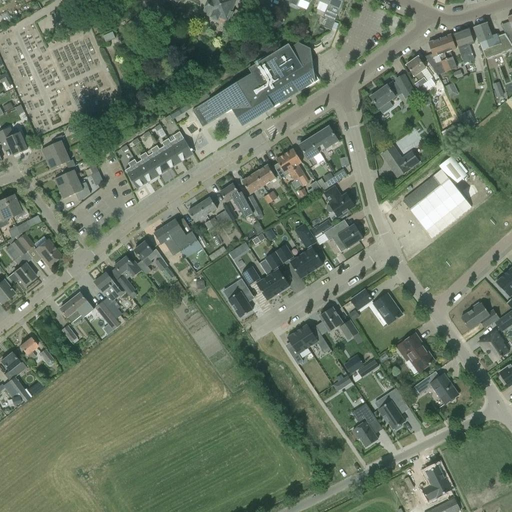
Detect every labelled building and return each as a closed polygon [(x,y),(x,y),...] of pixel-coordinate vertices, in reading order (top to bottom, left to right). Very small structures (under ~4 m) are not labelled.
[(228,19),(229,19),(233,12),(231,12),(236,0),(235,0),(208,0),(202,14),(218,21),(220,17),(227,21),(228,19)] [(320,0),(320,2),(328,5),(323,17),(334,22),(339,10),(340,10),(344,0),(320,0)] [(274,20),(270,28),(278,32),(282,23),(274,20)] [(487,23),(473,28),(478,44),(488,60),(511,51),(500,37),(493,39),(487,23)] [(469,30),(454,35),(457,45),(464,64),(474,60),(471,52),(469,46),(474,44),(472,39),(469,30)] [(320,54),(338,44),(332,34),(315,44),(320,54)] [(439,40),(451,71),(457,69),(451,52),(456,50),(454,45),(450,35),(439,40)] [(432,55),(425,57),(427,61),(437,76),(438,76),(445,73),(451,71),(439,40),(428,44),(432,55)] [(252,74),(192,111),(203,128),(226,114),(232,110),(235,115),(235,116),(243,128),(265,114),(306,89),(306,88),(319,81),(314,74),(313,63),(312,59),(310,49),(298,43),(291,48),(289,45),(249,69),(252,74)] [(418,58),(406,66),(418,82),(414,85),(417,89),(431,79),(432,80),(434,84),(440,81),(439,81),(437,76),(427,61),(422,64),(418,58)] [(486,68),(487,74),(497,72),(495,65),(486,68)] [(463,77),(460,71),(451,74),(454,81),(463,77)] [(8,74),(0,78),(0,80),(2,84),(5,82),(10,80),(8,74)] [(370,98),(374,103),(373,104),(376,108),(377,107),(378,109),(379,109),(383,114),(393,107),(389,102),(395,97),(393,94),(400,89),(405,98),(412,94),(402,77),(395,80),(396,82),(389,88),(387,86),(370,98)] [(14,78),(8,82),(11,88),(17,84),(14,78)] [(501,89),(495,91),(498,99),(504,97),(501,89)] [(427,95),(421,97),(425,106),(431,104),(427,95)] [(480,108),(490,117),(502,106),(491,96),(480,108)] [(13,108),(11,103),(3,108),(5,113),(13,108)] [(19,106),(15,108),(19,115),(25,113),(21,105),(19,106)] [(421,127),(430,120),(421,107),(411,115),(421,127)] [(467,112),(459,117),(465,130),(474,125),(467,112)] [(460,123),(440,133),(444,141),(453,136),(454,137),(455,137),(456,138),(459,137),(458,136),(465,132),(460,123)] [(77,124),(71,126),(74,132),(79,130),(77,124)] [(310,139),(319,154),(338,142),(329,127),(310,139)] [(0,141),(1,144),(3,148),(4,151),(10,149),(14,156),(27,150),(23,141),(20,133),(13,136),(10,128),(0,132),(0,141)] [(175,140),(171,143),(182,162),(194,155),(180,132),(173,136),(175,140)] [(46,160),(66,152),(61,142),(64,141),(62,136),(55,139),(57,143),(42,150),(46,160)] [(159,150),(171,169),(182,162),(171,143),(168,139),(162,143),(164,147),(159,150)] [(299,146),(302,151),(313,168),(317,165),(313,158),(319,154),(310,139),(299,146)] [(160,176),(171,169),(159,150),(157,146),(150,150),(153,154),(148,157),(160,176)] [(394,147),(382,155),(397,178),(419,163),(412,152),(401,159),(394,147)] [(298,166),(302,163),(293,150),(285,155),(299,179),(304,175),(298,166)] [(66,164),(68,168),(75,165),(73,161),(70,162),(66,152),(46,160),(51,170),(66,164)] [(137,164),(149,183),(160,176),(148,157),(146,153),(139,157),(141,161),(137,164)] [(298,179),(299,179),(285,155),(276,161),(285,174),(288,172),(294,181),(291,183),(295,190),(302,186),(298,179)] [(451,157),(439,167),(452,182),(455,186),(467,176),(451,157)] [(137,190),(149,183),(137,164),(134,160),(128,164),(130,167),(125,171),(137,190)] [(54,179),(59,190),(79,181),(74,171),(77,170),(75,165),(68,168),(70,173),(54,179)] [(95,165),(90,167),(93,175),(99,172),(95,165)] [(276,179),(273,174),(268,166),(255,174),(263,187),(276,179)] [(242,182),(247,191),(250,195),(263,187),(255,174),(242,182)] [(330,174),(323,178),(326,183),(333,178),(330,174)] [(438,174),(403,201),(412,213),(447,186),(438,174)] [(324,184),(327,189),(338,182),(335,177),(333,178),(326,183),(324,184)] [(317,182),(322,192),(327,189),(324,184),(321,179),(317,182)] [(86,183),(81,186),(79,181),(59,190),(63,200),(76,195),(79,203),(91,194),(86,183)] [(311,198),(322,191),(316,182),(310,186),(312,189),(307,192),(311,198)] [(220,193),(227,203),(232,199),(236,205),(246,221),(254,216),(245,199),(242,193),(239,194),(233,185),(220,193)] [(330,213),(334,212),(338,218),(355,207),(346,194),(341,198),(341,197),(340,198),(339,195),(340,195),(335,187),(324,194),(331,205),(327,207),(326,209),(328,213),(330,213)] [(301,198),(306,195),(303,190),(298,193),(301,198)] [(268,195),(272,202),(277,199),(272,192),(268,195)] [(268,205),(272,202),(268,195),(264,198),(268,205)] [(16,216),(17,219),(18,218),(27,215),(28,215),(28,214),(19,203),(17,203),(13,196),(4,200),(11,218),(16,216)] [(259,221),(264,218),(252,196),(246,200),(256,218),(256,217),(259,221)] [(206,216),(217,209),(210,198),(199,205),(206,216)] [(0,227),(6,226),(7,224),(7,223),(7,221),(6,220),(11,218),(4,200),(0,201),(0,227)] [(223,207),(226,211),(231,220),(232,222),(237,219),(229,204),(223,207)] [(195,223),(206,216),(199,205),(188,212),(193,221),(195,223)] [(221,226),(231,220),(226,211),(216,217),(221,226)] [(213,227),(218,224),(214,218),(209,221),(213,227)] [(176,220),(164,227),(172,239),(174,243),(179,251),(180,251),(197,240),(192,233),(186,236),(183,231),(181,229),(176,220)] [(205,224),(209,230),(213,227),(209,221),(205,224)] [(433,224),(437,236),(445,233),(441,221),(433,224)] [(27,222),(16,228),(19,235),(30,229),(27,222)] [(342,222),(324,234),(329,242),(332,240),(341,253),(363,239),(354,225),(346,230),(342,222)] [(318,226),(311,230),(315,237),(322,233),(318,227),(318,226)] [(15,238),(19,235),(16,228),(15,227),(7,231),(11,240),(14,238),(15,238)] [(154,234),(159,243),(161,245),(172,239),(164,227),(154,234)] [(271,230),(264,234),(267,238),(274,234),(271,230)] [(308,230),(298,236),(308,251),(301,255),(312,272),(323,265),(311,246),(317,243),(308,230)] [(17,240),(26,252),(34,246),(24,235),(17,240)] [(201,236),(198,239),(204,249),(208,246),(201,236)] [(256,241),(259,247),(267,243),(264,237),(256,241)] [(31,259),(26,253),(26,252),(17,241),(10,246),(19,257),(14,261),(16,263),(20,268),(13,273),(18,279),(24,287),(35,277),(29,269),(25,265),(31,259)] [(61,257),(48,241),(35,250),(39,256),(48,267),(61,257)] [(137,265),(143,272),(146,276),(151,272),(148,267),(153,263),(151,261),(157,257),(159,260),(156,263),(155,263),(162,272),(169,267),(156,250),(153,252),(145,242),(134,251),(142,261),(137,265)] [(170,246),(168,248),(172,255),(179,251),(178,249),(174,243),(170,246)] [(301,279),(312,272),(301,255),(295,260),(285,246),(275,252),(283,264),(289,261),(301,279)] [(211,261),(226,251),(223,247),(209,257),(211,261)] [(250,247),(238,252),(241,259),(253,254),(250,247)] [(235,250),(229,254),(233,260),(239,256),(235,250)] [(277,268),(283,264),(275,252),(265,259),(274,273),(267,277),(278,294),(290,287),(277,268)] [(126,257),(121,261),(120,260),(114,265),(115,266),(114,267),(121,275),(127,271),(132,278),(141,271),(135,262),(132,264),(126,257)] [(267,301),(278,294),(267,277),(261,281),(252,267),(242,274),(249,286),(255,282),(267,301)] [(103,303),(112,316),(119,311),(112,303),(124,292),(115,280),(113,282),(106,273),(94,283),(107,299),(103,303)] [(233,291),(226,296),(238,314),(250,306),(240,291),(246,287),(239,275),(227,283),(233,291)] [(511,283),(504,275),(495,283),(511,300),(506,304),(511,310),(511,283)] [(118,282),(128,294),(134,290),(124,277),(118,282)] [(8,278),(4,281),(8,286),(9,288),(13,284),(8,278)] [(9,288),(8,286),(4,281),(0,283),(0,304),(1,305),(14,294),(9,288)] [(204,281),(196,283),(197,290),(205,288),(204,281)] [(184,291),(178,283),(174,285),(180,294),(184,291)] [(348,286),(340,289),(342,294),(350,292),(348,286)] [(358,311),(372,301),(365,291),(351,301),(358,311)] [(71,301),(70,302),(81,316),(83,319),(94,311),(80,294),(76,297),(75,296),(70,299),(71,301)] [(388,325),(394,321),(402,315),(395,306),(395,307),(392,303),(393,302),(387,295),(373,305),(388,325)] [(147,298),(150,304),(156,302),(153,296),(147,298)] [(60,310),(66,318),(71,324),(76,320),(81,316),(70,302),(60,310)] [(112,316),(103,303),(96,308),(114,330),(119,326),(117,322),(112,316)] [(474,309),(461,318),(470,331),(480,323),(484,329),(499,319),(493,310),(488,314),(481,304),(480,305),(478,303),(472,307),(474,309)] [(323,322),(315,327),(321,336),(329,332),(338,327),(348,342),(353,338),(357,345),(364,341),(359,334),(350,321),(343,325),(343,324),(333,309),(319,317),(323,322)] [(511,311),(495,324),(501,333),(511,324),(511,311)] [(352,312),(348,315),(353,321),(356,319),(357,318),(352,312)] [(307,325),(297,332),(308,349),(317,343),(324,354),(330,351),(318,331),(313,334),(307,325)] [(62,331),(72,344),(77,339),(68,327),(62,331)] [(495,331),(478,343),(485,352),(486,351),(494,363),(509,352),(502,343),(503,342),(495,331)] [(297,332),(287,338),(293,347),(288,351),(298,366),(303,362),(298,355),(308,349),(297,332)] [(415,334),(407,340),(396,348),(402,356),(405,354),(413,365),(418,374),(433,363),(424,350),(426,349),(415,334)] [(19,347),(26,355),(31,361),(36,357),(31,352),(37,348),(36,347),(30,339),(19,347)] [(48,364),(54,360),(46,349),(40,354),(48,364)] [(11,354),(0,362),(7,370),(8,372),(13,378),(15,377),(26,368),(22,363),(20,365),(17,362),(11,354)] [(349,362),(344,365),(346,368),(350,375),(363,366),(359,360),(351,365),(349,362)] [(374,360),(369,364),(373,370),(378,366),(374,360)] [(511,364),(499,373),(502,377),(501,379),(505,384),(506,383),(509,387),(511,385),(511,364)] [(436,372),(427,378),(414,387),(418,394),(420,396),(432,387),(439,397),(444,405),(458,395),(452,386),(451,386),(448,383),(449,382),(444,375),(440,378),(436,372)] [(9,382),(17,393),(24,403),(31,398),(15,377),(13,378),(9,382)] [(348,377),(340,381),(345,388),(352,383),(348,377)] [(9,382),(2,387),(11,398),(17,393),(9,382)] [(414,387),(410,390),(414,397),(418,394),(414,387)] [(388,422),(393,430),(394,429),(395,430),(400,427),(399,426),(404,422),(396,409),(404,404),(396,390),(386,397),(390,403),(379,410),(387,423),(388,422)] [(19,397),(12,400),(14,406),(21,404),(19,397)] [(375,419),(365,402),(356,408),(364,420),(351,429),(358,438),(359,437),(365,446),(377,438),(367,424),(375,419)] [(434,487),(438,485),(442,493),(449,489),(438,467),(427,473),(434,487)] [(455,511),(460,510),(454,499),(428,511),(455,511)]
